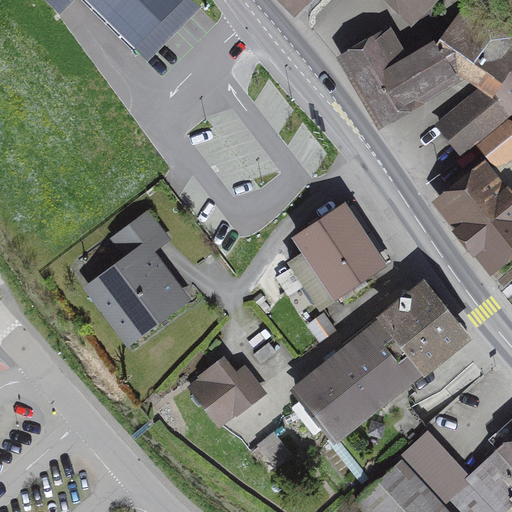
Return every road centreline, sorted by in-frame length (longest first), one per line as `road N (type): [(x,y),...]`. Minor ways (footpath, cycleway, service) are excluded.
road 1 (secondary): [(247,0),(511,323)]
road 2 (unclassified): [(171,511),(0,322)]
